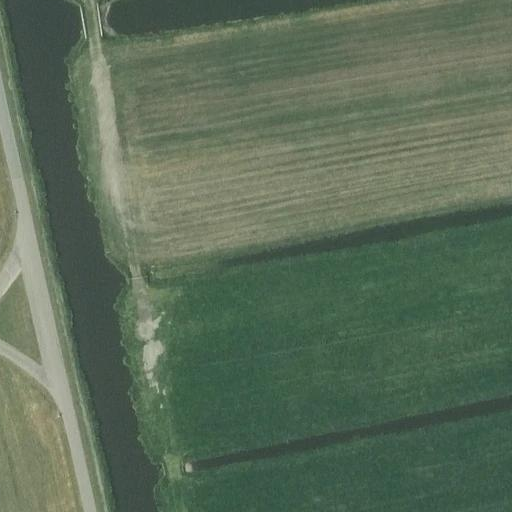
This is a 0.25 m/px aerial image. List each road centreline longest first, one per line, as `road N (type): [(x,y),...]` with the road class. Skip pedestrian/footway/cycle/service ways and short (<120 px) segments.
road 1 (unclassified): [(90,511),(0,103)]
road 2 (track): [(86,0),(143,305)]
